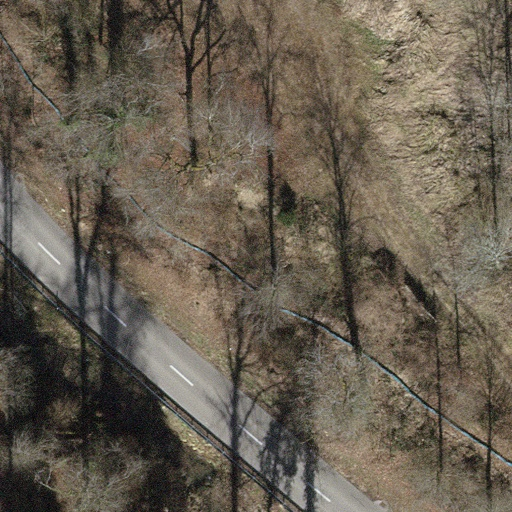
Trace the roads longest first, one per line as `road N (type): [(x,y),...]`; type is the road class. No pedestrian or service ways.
road 1 (track): [(242,0),(333,166),(511,377)]
road 2 (unclassified): [(344,511),(76,280),(0,200)]
